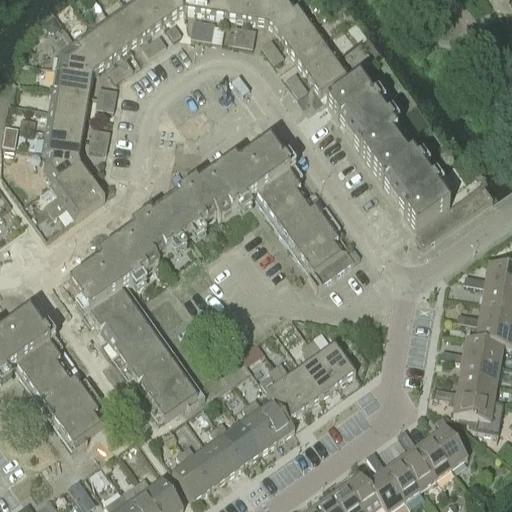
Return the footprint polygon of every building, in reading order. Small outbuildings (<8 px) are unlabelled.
[(139,0),(123,12),(145,42),(162,30),(140,0),(139,0)] [(140,0),(162,30),(175,20),(178,18),(175,14),(165,0),(140,0)] [(187,0),(165,0),(175,14),(178,18),(184,17),(187,0)] [(204,20),(207,0),(187,0),(184,17),(192,18),(192,25),(202,27),(203,28),(204,20)] [(207,0),(204,20),(203,28),(212,29),(214,22),(225,24),(228,0),(207,0)] [(250,0),(228,0),(225,24),(245,27),(250,0)] [(250,0),(245,27),(266,30),(270,0),(250,0)] [(270,0),(266,30),(271,34),(297,15),(297,14),(288,1),(280,0),(270,0)] [(271,34),(283,50),(313,29),(301,11),(297,14),(297,15),(271,34)] [(128,54),(145,42),(123,12),(107,23),(128,54)] [(112,66),(128,54),(107,23),(90,35),(112,66)] [(52,24),(44,31),(47,36),(54,37),(59,33),(52,24)] [(189,44),(199,46),(202,27),(192,25),(189,44)] [(203,28),(202,27),(199,46),(210,47),(212,29),(203,28)] [(283,50),(295,67),(325,45),(313,29),(283,50)] [(172,46),(181,40),(174,30),(166,36),(172,46)] [(231,51),(241,53),(244,35),(234,33),(231,51)] [(72,48),(75,52),(76,51),(95,78),(112,66),(90,35),(72,48)] [(244,35),(241,53),(251,55),(255,36),(244,35)] [(157,42),(149,48),(156,58),(164,52),(157,42)] [(337,62),(325,45),(295,67),(307,84),(337,62)] [(260,53),(266,62),(276,55),(270,46),(260,53)] [(147,64),(156,58),(149,48),(140,54),(147,64)] [(62,61),(60,77),(60,78),(92,83),(95,78),(76,51),(75,52),(62,61)] [(276,55),(266,62),(273,70),(283,64),(276,55)] [(350,80),(337,62),(307,84),(319,101),(350,80)] [(124,66),(116,72),(122,82),(131,75),(124,66)] [(114,88),(122,82),(116,72),(107,78),(114,88)] [(55,76),(51,97),(88,103),(92,83),(60,78),(60,77),(55,76)] [(284,87),(290,95),(300,88),(294,79),(284,87)] [(325,109),(370,173),(403,150),(358,86),(325,109)] [(300,88),(290,95),(296,104),(306,97),(300,88)] [(97,94),(95,104),(113,107),(115,97),(97,94)] [(51,97),(48,118),(85,124),(88,103),(51,97)] [(112,118),(113,107),(95,104),(94,115),(112,118)] [(48,118),(45,138),(81,144),(85,124),(48,118)] [(20,124),(19,133),(33,135),(35,126),(20,124)] [(90,135),(89,146),(106,149),(108,138),(90,135)] [(41,159),(46,160),(46,159),(78,165),(81,144),(45,138),(41,159)] [(1,152),(13,154),(15,147),(2,145),(1,152)] [(105,159),(106,149),(89,146),(87,156),(105,159)] [(217,224),(216,224),(219,228),(256,202),(320,292),(353,269),(268,150),(237,173),(233,168),(197,194),(196,195),(217,224)] [(403,150),(370,173),(416,237),(448,213),(403,150)] [(5,153),(4,161),(12,162),(13,155),(5,153)] [(43,176),(52,188),(53,189),(80,171),(79,171),(78,165),(46,159),(46,160),(43,176)] [(43,212),(48,219),(91,187),(80,171),(53,189),(52,188),(48,191),(56,203),(43,212)] [(104,205),(91,187),(48,219),(52,225),(66,215),(74,227),(104,205)] [(130,236),(133,240),(134,239),(154,268),(155,267),(216,224),(217,224),(196,195),(197,194),(194,190),(130,236)] [(483,194),(476,199),(484,210),(491,206),(483,194)] [(484,210),(476,199),(469,204),(477,215),(484,210)] [(469,204),(462,209),(471,220),(477,215),(469,204)] [(462,209),(455,214),(464,225),(471,220),(462,209)] [(464,225),(455,214),(448,219),(457,230),(464,225)] [(448,219),(441,224),(450,235),(457,230),(448,219)] [(434,229),(443,240),(450,235),(441,224),(434,229)] [(434,229),(428,234),(436,245),(443,240),(434,229)] [(428,234),(421,239),(429,250),(436,245),(428,234)] [(134,239),(133,240),(96,266),(100,270),(68,293),(164,427),(196,403),(121,298),(158,271),(155,267),(154,268),(134,239)] [(429,250),(421,239),(414,244),(422,255),(429,250)] [(511,274),(488,271),(485,286),(484,290),(511,295),(511,274)] [(462,291),(473,293),(475,285),(464,283),(462,291)] [(511,314),(511,295),(484,290),(485,286),(475,285),(473,293),(484,295),(481,309),(511,314)] [(511,334),(511,314),(481,309),(479,324),(478,328),(511,334)] [(0,383),(16,373),(72,452),(105,428),(28,321),(0,341),(0,383)] [(456,329),(467,331),(468,322),(457,321),(456,329)] [(511,352),(511,334),(478,328),(479,324),(468,322),(467,331),(477,332),(475,347),(475,348),(502,352),(502,353),(511,354),(511,352)] [(313,345),(306,350),(337,392),(354,380),(333,351),(322,359),(313,345)] [(499,372),(502,353),(502,352),(475,348),(475,347),(465,345),(462,361),(462,365),(499,372)] [(309,368),(299,375),(320,404),(337,392),(306,350),(300,354),(309,368)] [(440,366),(450,367),(452,359),(441,358),(440,366)] [(495,390),(499,372),(462,365),(462,361),(452,359),(450,367),(461,369),(458,384),(495,390)] [(280,369),(273,373),(304,416),(320,404),(299,375),(289,382),(280,369)] [(265,399),(271,408),(272,408),(287,428),(304,416),(273,373),(267,378),(276,391),(265,399)] [(492,409),(495,390),(458,384),(456,399),(445,397),(444,405),(454,407),(455,403),(492,409)] [(433,403),(444,405),(445,397),(435,395),(433,403)] [(502,411),(492,409),(455,403),(454,407),(452,423),(476,427),(474,438),(497,442),(502,411)] [(254,405),(248,410),(276,449),(294,437),(287,428),(272,408),(271,408),(261,415),(254,405)] [(249,424),(238,432),(259,461),(276,449),(248,410),(241,414),(249,424)] [(440,437),(428,445),(450,476),(466,464),(445,435),(448,433),(441,423),(434,428),(440,437)] [(221,429),(215,433),(243,473),(259,461),(238,432),(228,439),(221,429)] [(226,485),(243,473),(215,433),(208,438),(215,448),(205,455),(226,485)] [(397,441),(403,450),(410,445),(403,436),(397,441)] [(434,487),(413,456),(416,454),(410,445),(403,450),(409,459),(397,468),(419,498),(434,487)] [(434,487),(450,476),(428,445),(416,454),(413,456),(434,487)] [(210,497),(226,485),(205,455),(195,463),(188,453),(181,457),(210,497)] [(192,509),(210,497),(181,457),(175,462),(182,472),(171,480),(192,509)] [(366,463),(372,472),(379,467),(372,459),(366,463)] [(404,511),(381,479),(385,476),(379,467),(372,472),(378,481),(366,490),(365,490),(381,511),(404,511)] [(106,468),(100,472),(105,478),(111,474),(106,468)] [(413,511),(423,505),(419,498),(397,468),(385,476),(381,479),(404,511),(413,511)] [(100,475),(90,482),(98,494),(108,487),(100,475)] [(381,511),(365,490),(366,490),(360,482),(344,493),(356,511),(381,511)] [(143,485),(137,489),(152,511),(179,511),(161,487),(150,495),(143,485)] [(84,497),(77,488),(68,495),(74,504),(84,497)] [(152,511),(137,489),(130,494),(137,504),(127,511),(152,511)] [(356,511),(344,493),(328,504),(333,511),(356,511)]
